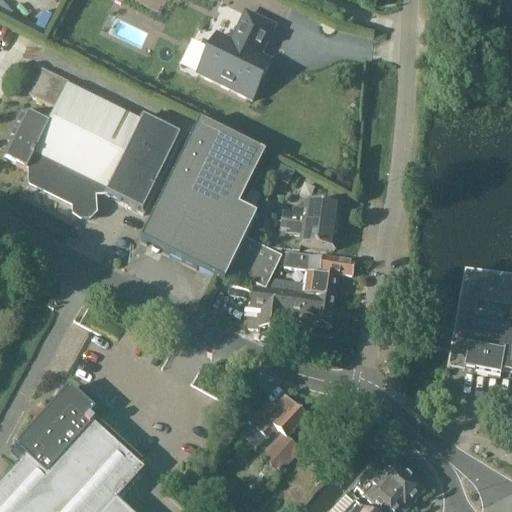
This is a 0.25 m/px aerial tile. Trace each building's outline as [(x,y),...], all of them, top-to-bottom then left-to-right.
[(209,52),(197,77),(251,103),(270,64),(257,57),(261,48),(264,50),(274,29),(245,15),(231,44),(218,38),(216,37),(215,39),(209,52)] [(181,137),(43,70),(30,96),(57,109),(49,124),(44,122),(43,123),(22,112),(8,140),(13,143),(6,158),(25,167),(24,168),(27,170),(29,166),(31,167),(32,183),(72,203),(73,219),(80,223),(88,222),(94,216),(92,198),(103,197),(103,198),(142,218),(181,137)] [(272,280),(283,257),(247,239),(260,214),(241,205),(265,155),(200,124),(195,134),(143,239),(218,276),(204,303),(211,307),(225,279),(227,280),(231,273),(266,290),(272,280)] [(320,207),(317,204),(311,203),(309,206),(305,205),(304,214),(293,212),(292,216),(288,216),(287,224),(337,231),(340,209),(320,207)] [(271,222),(272,210),(263,208),(261,220),(261,221),(271,222)] [(269,235),(271,222),(261,221),(259,233),(269,235)] [(335,253),(337,231),(287,224),(286,233),(290,233),(289,237),(301,239),(300,248),(335,253)] [(354,280),(356,265),(286,256),(283,275),(339,280),(339,278),(354,280)] [(336,302),(339,280),(283,275),(282,282),(272,280),(266,290),(254,288),(254,291),(336,302)] [(332,331),(336,302),(254,291),(251,311),(263,312),(261,331),(280,333),(283,310),(304,312),(302,327),(332,331)] [(476,303),(463,373),(466,374),(502,380),(503,375),(511,376),(511,309),(479,304),(476,303)] [(0,511),(121,511),(116,506),(143,476),(93,430),(91,429),(94,426),(89,421),(95,414),(69,390),(13,451),(25,462),(0,489),(0,511)] [(269,403),(248,426),(265,441),(275,431),(282,437),(261,460),(278,476),(299,454),(286,441),(307,419),(284,398),(275,408),(269,403)] [(407,511),(425,493),(395,466),(380,482),(372,475),(357,492),(365,500),(363,501),(375,511),(391,511),(396,507),(401,511),(407,511)] [(218,511),(234,494),(213,475),(198,492),(218,511)]
